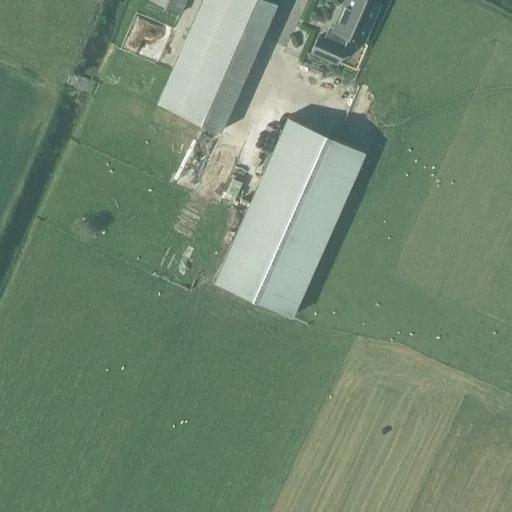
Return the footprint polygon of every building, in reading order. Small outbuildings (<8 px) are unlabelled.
[(187,0),(149,0),(150,1),(181,15),(187,0)] [(269,0),(204,0),(159,105),(221,132),(277,3),(269,0)] [(319,37),(312,52),(338,63),(345,48),(343,48),(348,37),(361,42),(371,19),(373,20),(381,4),(377,2),(376,0),(349,0),(346,7),(344,6),(334,29),(331,28),(326,40),(319,37)] [(146,56),(162,60),(171,25),(154,21),(146,56)] [(281,48),(293,53),(305,28),(293,23),(281,48)] [(366,151),(289,118),(216,282),(293,316),(366,151)]
